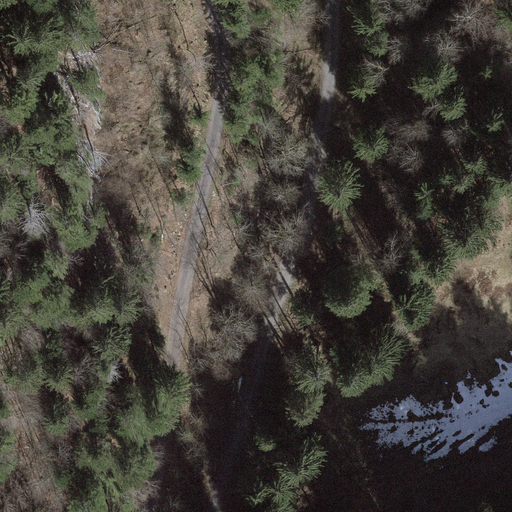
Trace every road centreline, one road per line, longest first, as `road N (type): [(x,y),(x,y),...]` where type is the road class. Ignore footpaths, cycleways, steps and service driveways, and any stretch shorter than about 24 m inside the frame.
road 1 (track): [(210,511),(307,189),(332,0)]
road 2 (unclassified): [(151,511),(221,116),(211,0)]
